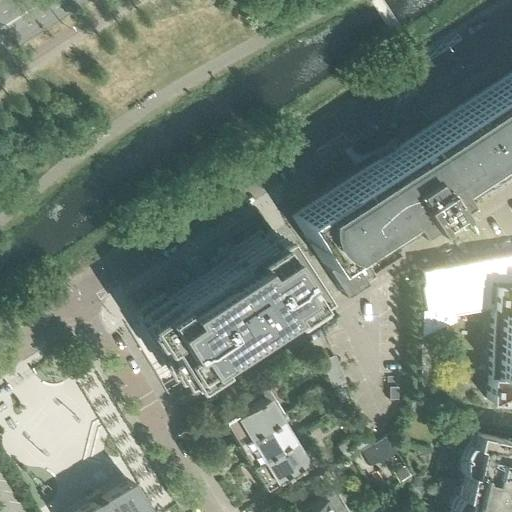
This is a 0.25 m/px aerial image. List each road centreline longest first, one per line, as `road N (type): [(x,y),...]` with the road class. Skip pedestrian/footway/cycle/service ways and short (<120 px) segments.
road 1 (residential): [(511,19),(81,299)]
road 2 (residential): [(81,299),(209,511)]
